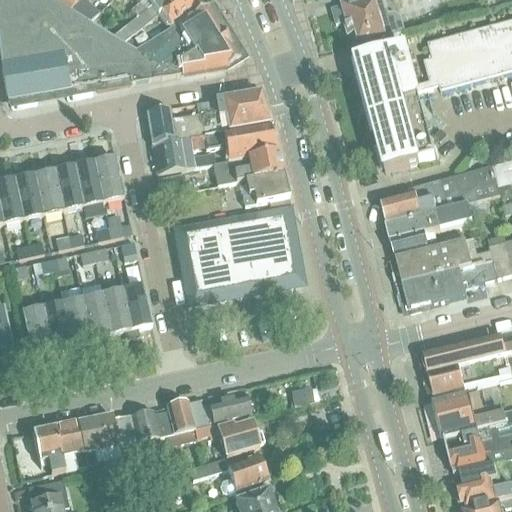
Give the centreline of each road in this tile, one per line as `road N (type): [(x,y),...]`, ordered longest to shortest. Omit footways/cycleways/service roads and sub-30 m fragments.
road 1 (tertiary): [(377,346),(306,67)]
road 2 (residential): [(179,384),(120,109)]
road 3 (tertiary): [(270,77),(344,348)]
road 4 (residential): [(0,421),(179,384)]
road 5 (tertiary): [(419,511),(377,346)]
road 6 (tertiary): [(344,348),(389,511)]
road 7 (residential): [(179,384),(344,348)]
road 8 (residential): [(120,109),(270,77)]
road 9 (residential): [(377,346),(511,315)]
road 10 (residential): [(0,134),(120,109)]
